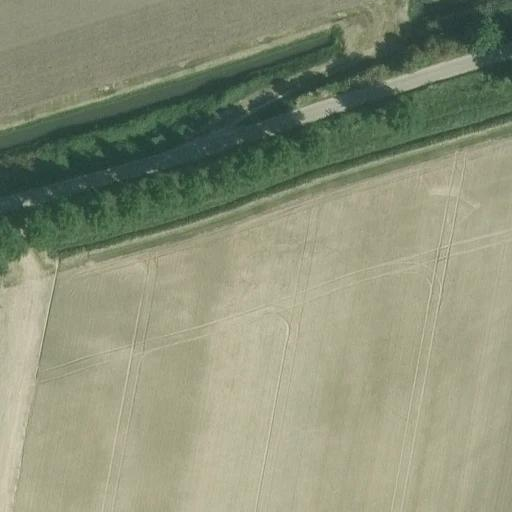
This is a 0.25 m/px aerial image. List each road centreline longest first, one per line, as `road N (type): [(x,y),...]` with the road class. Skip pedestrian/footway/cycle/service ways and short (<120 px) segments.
road 1 (unclassified): [(0,205),(511,51)]
road 2 (track): [(0,473),(32,297),(23,253),(0,242)]
